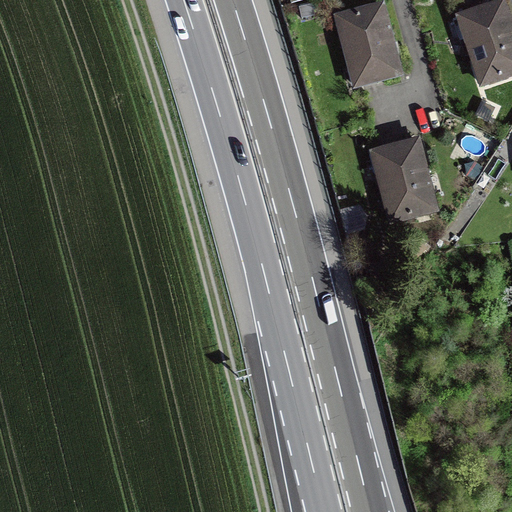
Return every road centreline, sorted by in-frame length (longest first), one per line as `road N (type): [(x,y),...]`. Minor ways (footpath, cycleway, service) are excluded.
road 1 (motorway): [(183,0),(323,511)]
road 2 (track): [(264,511),(183,185),(126,0)]
road 3 (motorway): [(370,511),(233,0)]
